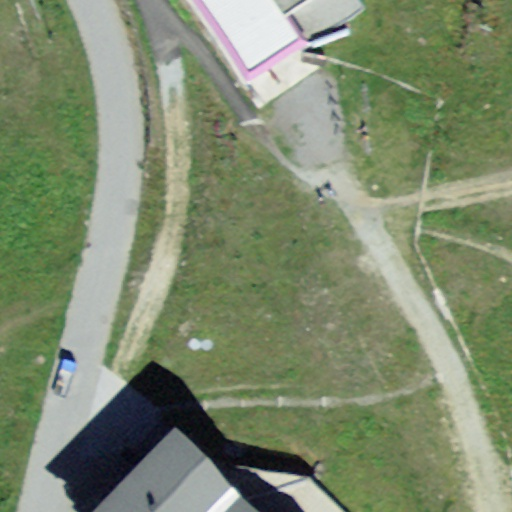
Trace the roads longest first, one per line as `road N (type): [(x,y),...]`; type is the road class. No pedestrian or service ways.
road 1 (residential): [(88,0),(108,46),(120,144),(105,257),(36,511)]
road 2 (track): [(491,511),(482,454),(449,373),(357,205)]
road 3 (track): [(357,205),(287,167),(156,0)]
